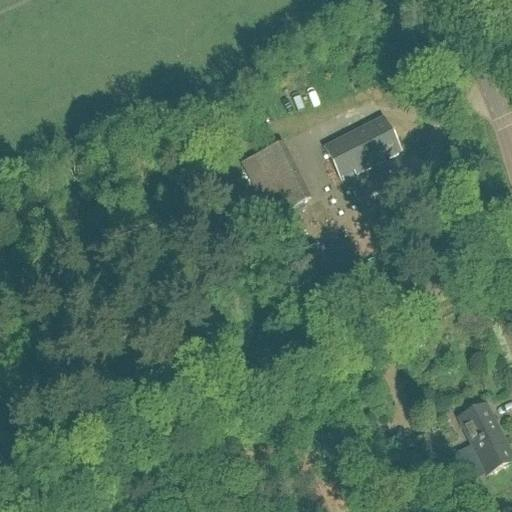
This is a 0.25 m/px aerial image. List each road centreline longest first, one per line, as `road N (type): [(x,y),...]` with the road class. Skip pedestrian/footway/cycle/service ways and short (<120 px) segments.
road 1 (track): [(511,262),(122,463)]
road 2 (tertiary): [(500,118),(445,0)]
